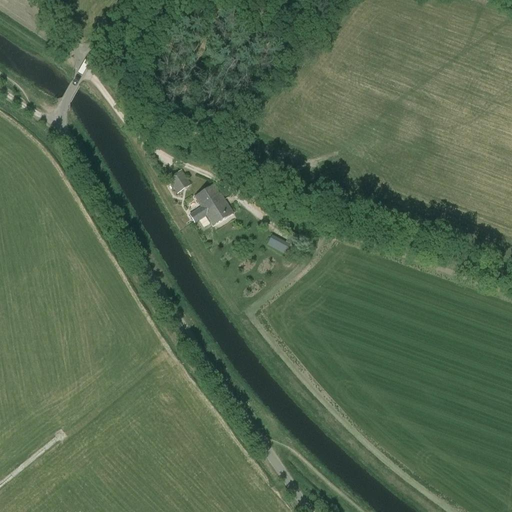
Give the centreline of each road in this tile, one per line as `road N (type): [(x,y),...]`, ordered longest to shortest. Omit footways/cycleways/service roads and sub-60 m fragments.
road 1 (unclassified): [(310,511),(202,359),(55,122),(81,70)]
road 2 (unknown): [(81,70),(148,147),(257,221)]
